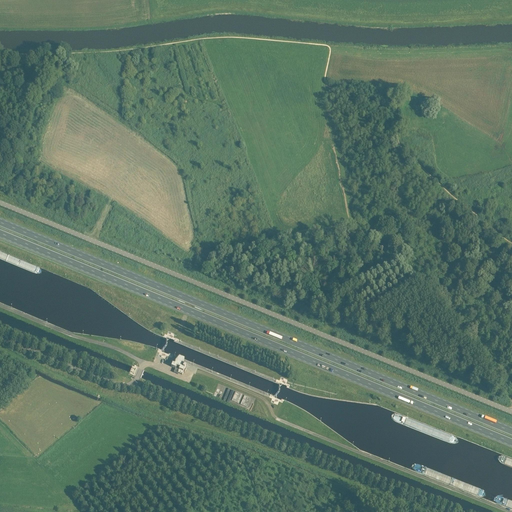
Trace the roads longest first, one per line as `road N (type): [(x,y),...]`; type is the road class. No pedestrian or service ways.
road 1 (trunk): [(511,431),(0,221)]
road 2 (unclassified): [(0,202),(511,412)]
road 3 (trunk): [(0,234),(511,443)]
road 4 (unclassified): [(129,388),(0,338)]
